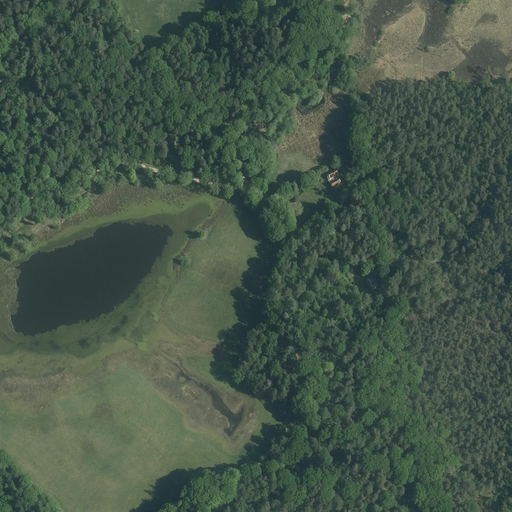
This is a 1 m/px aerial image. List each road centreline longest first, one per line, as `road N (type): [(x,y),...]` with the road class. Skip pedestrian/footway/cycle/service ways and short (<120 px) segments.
road 1 (track): [(140,78),(156,103),(226,147),(367,343)]
road 2 (track): [(252,189),(117,162),(49,197),(0,190)]
road 3 (track): [(367,343),(350,350),(222,511)]
road 4 (track): [(367,343),(417,445),(437,511)]
